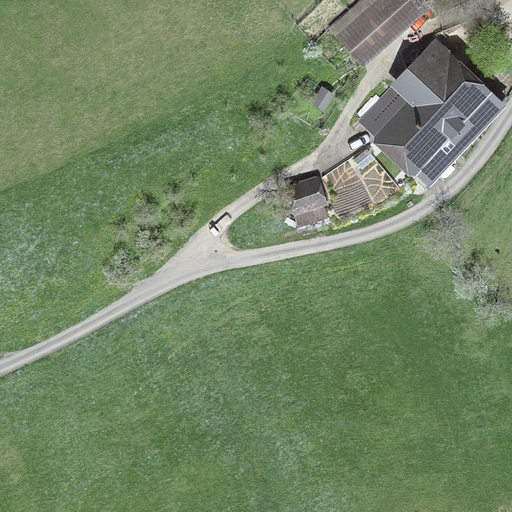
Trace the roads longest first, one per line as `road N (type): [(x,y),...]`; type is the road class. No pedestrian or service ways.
road 1 (track): [(0,368),(181,277),(399,220),(466,173),(511,110)]
road 2 (track): [(498,0),(375,69),(331,143),(233,212),(181,277)]
